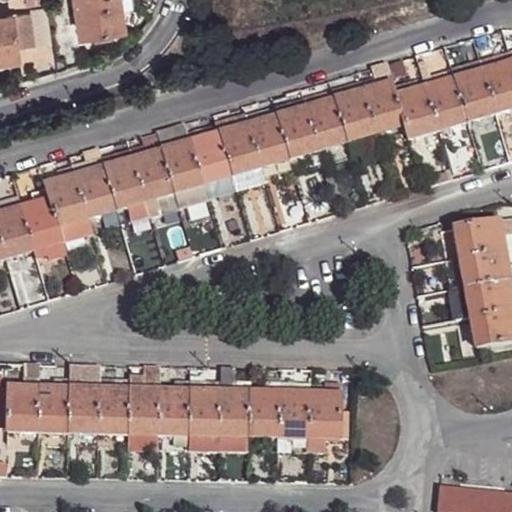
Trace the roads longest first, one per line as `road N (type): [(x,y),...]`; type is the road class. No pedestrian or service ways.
road 1 (residential): [(0,160),(511,16)]
road 2 (residential): [(391,223),(0,338)]
road 3 (residential): [(0,346),(407,357)]
road 4 (residential): [(0,105),(144,59),(177,0)]
road 5 (residential): [(239,502),(377,506)]
road 6 (residential): [(391,223),(407,357)]
road 7 (residential): [(109,499),(239,502)]
road 8 (residential): [(511,189),(391,223)]
